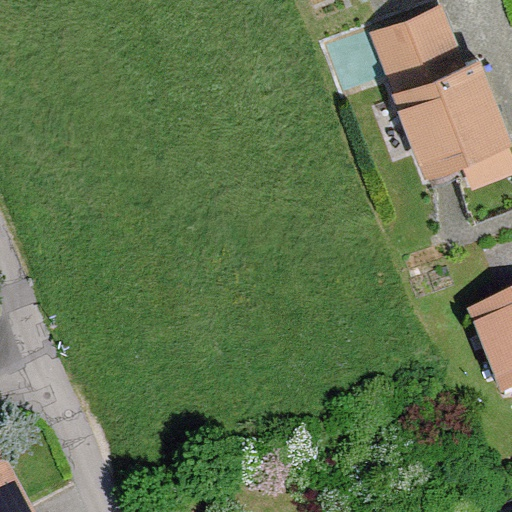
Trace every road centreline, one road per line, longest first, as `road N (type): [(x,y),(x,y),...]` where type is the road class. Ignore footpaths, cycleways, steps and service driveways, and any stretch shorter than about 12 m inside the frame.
road 1 (residential): [(116,511),(52,360)]
road 2 (residential): [(52,360),(0,235)]
